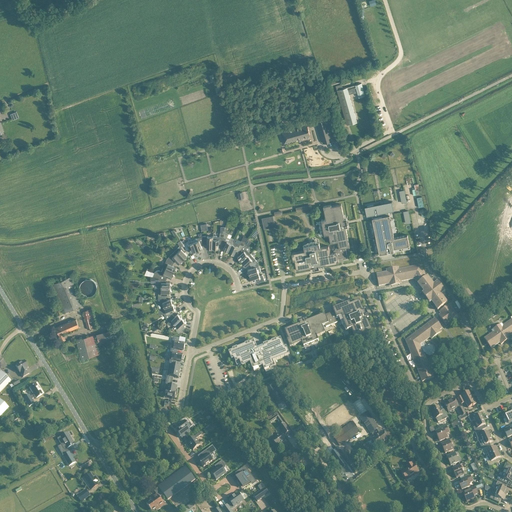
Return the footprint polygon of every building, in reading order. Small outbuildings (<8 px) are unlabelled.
[(364,10),(370,8),(368,2),(362,4),(364,10)] [(357,122),(349,94),(357,92),(359,97),(365,95),(362,83),(355,85),(347,87),(337,90),(347,125),(357,122)] [(16,111),(10,114),(12,119),(13,120),(19,117),(17,111),(16,111)] [(323,143),(336,139),(330,118),(317,122),(323,143)] [(307,124),(306,120),(298,122),(299,127),(294,128),(293,127),(281,131),(283,139),(284,143),(301,138),(310,135),(309,130),(307,124)] [(376,204),(365,206),(367,216),(372,215),(372,218),(373,222),(376,235),(376,238),(379,251),(379,254),(387,252),(387,251),(390,250),(391,252),(394,251),(394,248),(409,245),(407,235),(394,237),(393,232),(390,219),(390,214),(389,214),(389,212),(394,211),(392,201),(391,201),(392,203),(377,206),(376,204)] [(304,250),(292,253),(293,261),(295,260),(297,270),(312,267),(313,269),(319,268),(319,266),(339,262),(338,258),(343,257),(343,259),(348,258),(346,248),(345,248),(345,247),(349,246),(346,226),(348,226),(346,219),(344,220),(341,204),(331,206),(331,204),(323,206),(326,219),(321,219),(324,235),(329,234),(331,243),(338,241),(339,245),(338,245),(333,251),(334,252),(330,253),(328,245),(321,247),(320,247),(319,243),(304,246),(304,250)] [(263,222),(263,225),(264,229),(265,229),(275,227),(273,216),(273,215),(262,217),(263,222)] [(224,237),(222,243),(225,245),(223,249),(224,250),(225,252),(227,251),(229,252),(235,239),(228,236),(229,233),(225,231),(225,233),(224,237)] [(219,243),(222,243),(224,237),(225,233),(220,232),(219,236),(217,236),(217,235),(213,235),(213,236),(213,248),(214,248),(216,250),(217,248),(219,248),(219,243)] [(193,242),(194,242),(197,251),(198,250),(200,251),(201,249),(202,249),(201,244),(204,242),(203,236),(198,238),(198,237),(193,240),(193,242)] [(213,248),(213,236),(207,236),(203,236),(204,242),(207,243),(207,248),(208,248),(210,250),(211,248),(213,248)] [(235,239),(229,252),(230,252),(230,254),(233,254),(234,254),(236,250),(239,251),(245,243),(245,242),(235,237),(235,239)] [(195,251),(197,251),(194,242),(193,242),(193,240),(186,242),(185,243),(183,244),(186,249),(189,248),(191,253),(192,252),(195,253),(195,251)] [(250,248),(245,243),(239,251),(241,253),(238,257),(238,258),(238,260),(241,260),(242,261),(250,253),(249,252),(250,250),(250,248)] [(184,251),(186,249),(183,244),(175,251),(177,253),(183,259),(184,258),(186,258),(186,256),(187,255),(184,251)] [(175,251),(167,258),(173,262),(175,260),(179,263),(180,262),(182,262),(182,260),(183,259),(177,253),(175,251)] [(257,261),(250,253),(242,261),(242,262),(242,264),(244,265),(246,266),(249,262),(252,265),(257,261)] [(171,265),(173,262),(167,258),(163,268),(174,273),(174,271),(176,270),(176,268),(176,267),(171,265)] [(250,275),(261,271),(257,261),(252,265),(253,268),(248,270),(248,271),(247,273),(249,274),(250,275)] [(376,274),(379,287),(379,286),(384,285),(389,284),(390,287),(402,284),(402,282),(415,279),(416,281),(416,282),(426,274),(420,266),(399,270),(399,267),(386,270),(387,272),(377,274),(376,274)] [(155,276),(155,277),(165,279),(167,276),(171,278),(172,277),(174,276),(173,273),(174,273),(163,268),(162,271),(160,270),(159,270),(157,270),(156,271),(155,271),(154,272),(153,276),(155,276)] [(261,272),(261,271),(250,275),(250,276),(249,278),(251,280),(252,281),(257,279),(258,282),(265,280),(263,274),(260,276),(259,272),(261,272)] [(441,295),(445,292),(438,281),(435,277),(430,280),(428,276),(417,284),(418,284),(422,290),(423,290),(420,291),(431,305),(433,304),(438,310),(448,303),(448,302),(447,303),(441,295)] [(70,277),(52,284),(64,312),(82,305),(70,277)] [(165,282),(165,279),(155,277),(155,288),(158,288),(170,288),(170,287),(172,285),(170,283),(170,282),(165,282)] [(96,289),(96,287),(96,285),(96,284),(95,282),(93,281),(91,280),(89,279),(87,279),(86,279),(84,280),(82,280),(81,282),(80,283),(79,285),(79,287),(79,289),(80,291),(81,293),(82,294),(83,295),(85,296),(86,296),(88,296),(90,296),(92,295),(94,294),(95,292),(96,290),(96,289)] [(170,288),(158,288),(158,299),(165,298),(165,294),(170,294),(170,293),(172,291),(170,289),(170,288)] [(162,309),(173,304),(173,303),(174,301),(171,300),(171,299),(166,301),(165,298),(158,299),(159,302),(156,303),(159,310),(162,309)] [(300,324),(285,330),(288,339),(287,340),(290,348),(302,343),(304,347),(319,341),(317,337),(325,333),(322,326),(325,325),(326,327),(337,323),(336,319),(342,316),(347,330),(352,329),(357,341),(364,338),(363,336),(373,333),(366,318),(368,317),(366,311),(364,312),(360,301),(351,304),(350,302),(333,309),(334,312),(325,315),(325,314),(306,322),(305,320),(299,322),(300,324)] [(164,313),(166,319),(172,315),(171,312),(175,310),(175,309),(176,306),(174,305),(173,304),(162,309),(159,310),(158,310),(159,314),(164,313)] [(449,305),(439,312),(439,313),(440,312),(441,314),(439,315),(446,325),(447,325),(446,325),(458,316),(449,305)] [(96,327),(92,308),(82,311),(87,329),(96,327)] [(173,326),(173,327),(174,326),(175,326),(176,324),(182,318),(181,317),(181,314),(179,314),(178,314),(174,317),(172,315),(166,319),(169,321),(171,323),(173,326)] [(183,319),(182,318),(176,324),(175,326),(174,326),(173,327),(175,328),(176,329),(176,330),(179,333),(180,333),(185,328),(185,326),(184,325),(186,322),(185,321),(186,319),(183,319)] [(427,347),(424,342),(430,338),(431,340),(441,332),(440,330),(442,328),(442,329),(442,328),(435,318),(435,319),(406,341),(422,382),(434,377),(433,377),(432,375),(435,374),(430,362),(428,363),(424,353),(426,353),(427,354),(430,355),(433,354),(434,352),(434,349),(432,347),(429,346),(427,347)] [(76,319),(60,326),(55,327),(58,334),(61,341),(65,339),(62,332),(67,330),(67,331),(79,327),(76,319)] [(502,324),(495,328),(491,331),(493,333),(485,339),(484,338),(491,349),(492,349),(491,348),(500,343),(501,345),(511,338),(510,335),(511,334),(511,320),(511,319),(511,320),(503,326),(502,324)] [(115,342),(112,330),(96,334),(99,346),(115,342)] [(99,354),(94,335),(76,339),(81,359),(99,354)] [(171,349),(178,350),(184,351),(186,344),(179,343),(180,339),(173,338),(171,349)] [(234,359),(236,363),(237,366),(241,364),(241,366),(250,363),(252,369),(258,367),(259,368),(263,366),(264,370),(270,368),(271,369),(275,367),(273,361),(290,355),(286,347),(284,347),(280,338),(263,345),(264,347),(258,350),(254,340),(232,349),(233,350),(228,352),(232,360),(234,359)] [(345,345),(332,350),(334,355),(347,350),(345,345)] [(178,350),(171,349),(169,360),(170,360),(176,361),(182,363),(183,355),(178,354),(178,350)] [(168,370),(180,373),(181,366),(175,365),(176,361),(170,360),(168,370)] [(23,362),(22,361),(20,362),(20,363),(15,366),(20,373),(23,377),(29,374),(26,369),(28,368),(24,361),(23,362)] [(180,373),(168,370),(166,381),(172,382),(173,377),(179,379),(180,373)] [(10,381),(0,372),(0,392),(11,382),(10,381)] [(253,380),(242,385),(244,389),(255,385),(253,380)] [(164,391),(176,393),(177,387),(172,386),(172,382),(166,381),(164,391)] [(32,384),(33,386),(29,388),(33,395),(30,397),(29,395),(23,398),(29,408),(35,404),(32,399),(35,398),(36,399),(44,394),(41,390),(37,384),(37,383),(37,384),(36,382),(34,382),(32,383),(32,384)] [(273,386),(266,390),(278,406),(284,401),(273,386)] [(164,391),(163,397),(175,399),(176,393),(164,391)] [(476,404),(474,399),(473,399),(469,391),(461,395),(468,408),(469,408),(474,406),(474,405),(476,404)] [(454,399),(451,400),(451,401),(445,404),(444,404),(447,408),(449,412),(459,407),(457,403),(454,399)] [(0,400),(0,417),(8,408),(0,400)] [(435,419),(436,419),(438,423),(448,418),(445,411),(442,412),(439,407),(432,410),(434,416),(435,419)] [(271,410),(264,415),(268,419),(270,423),(277,419),(282,425),(279,427),(283,432),(281,434),(280,435),(278,433),(271,438),(273,440),(272,440),(277,447),(286,441),(282,436),(284,435),(285,435),(290,431),(285,424),(281,419),(276,413),(274,414),(271,410)] [(368,412),(360,417),(371,434),(376,430),(379,428),(368,412)] [(474,421),(475,424),(483,420),(481,415),(479,416),(478,413),(470,416),(469,416),(468,417),(471,422),(474,421)] [(179,429),(177,431),(179,434),(180,433),(181,435),(183,434),(184,436),(190,432),(188,430),(190,428),(187,424),(189,423),(186,418),(178,424),(179,426),(177,427),(179,429)] [(476,426),(473,428),(476,433),(482,430),(485,429),(484,426),(486,425),(483,420),(475,424),(476,426)] [(353,422),(333,436),(339,446),(360,432),(353,422)] [(306,430),(303,426),(302,426),(296,431),(299,435),(306,430)] [(435,432),(437,435),(440,441),(444,439),(448,438),(446,434),(449,433),(446,427),(442,429),(437,431),(435,432)] [(373,442),(370,444),(374,450),(377,447),(377,448),(382,444),(382,445),(389,440),(383,432),(382,433),(379,428),(376,430),(379,434),(372,440),(373,442)] [(476,433),(475,433),(477,438),(477,441),(478,442),(479,442),(491,436),(488,431),(484,433),(482,430),(476,433)] [(67,433),(63,435),(57,439),(61,445),(64,449),(66,448),(67,448),(74,444),(67,433)] [(187,442),(193,450),(201,445),(196,439),(201,435),(200,433),(187,442)] [(488,444),(493,442),(491,436),(479,442),(482,450),(490,447),(488,444)] [(441,444),(442,447),(445,454),(450,452),(453,450),(451,444),(453,443),(452,441),(450,442),(449,440),(447,441),(443,443),(441,444)] [(212,446),(198,456),(201,460),(199,461),(203,467),(213,460),(210,456),(216,451),(212,446)] [(488,454),(489,457),(498,453),(496,447),(494,448),(492,446),(490,447),(482,450),(484,455),(488,454)] [(69,452),(63,456),(69,466),(75,462),(69,452)] [(337,453),(331,457),(342,471),(348,467),(337,453)] [(455,453),(448,455),(450,458),(448,459),(451,466),(459,462),(456,457),(458,456),(457,453),(455,454),(455,453)] [(498,453),(489,457),(490,460),(487,462),(489,467),(500,462),(498,459),(501,458),(498,453)] [(216,480),(226,473),(223,469),(225,468),(225,466),(222,461),(217,465),(219,468),(212,473),(216,480)] [(406,480),(415,475),(419,472),(414,464),(413,465),(412,463),(408,466),(409,468),(402,472),(404,477),(406,480)] [(429,482),(436,477),(428,465),(421,470),(429,482)] [(452,469),(453,472),(457,478),(464,475),(462,469),(464,468),(462,466),(460,466),(460,465),(458,466),(453,468),(452,469)] [(245,466),(235,473),(238,477),(236,478),(238,481),(237,481),(241,487),(242,487),(243,488),(247,485),(246,484),(250,481),(252,485),(256,482),(245,466)] [(168,500),(171,498),(195,480),(185,467),(158,487),(159,488),(154,491),(157,495),(150,499),(151,501),(147,504),(152,511),(157,509),(158,510),(165,505),(159,498),(164,494),(168,500)] [(91,490),(94,488),(98,485),(97,483),(99,482),(96,477),(93,479),(92,477),(92,476),(90,473),(86,476),(83,478),(89,486),(88,487),(91,490)] [(499,480),(499,481),(504,483),(508,485),(510,482),(511,482),(511,476),(506,474),(503,473),(502,476),(501,476),(499,480)] [(470,475),(463,479),(464,482),(459,484),(462,490),(470,487),(468,484),(473,482),(470,475)] [(494,490),(497,491),(506,496),(509,491),(505,489),(507,486),(498,482),(494,490)] [(463,493),(464,496),(467,502),(475,499),(473,496),(478,494),(476,489),(475,487),(468,491),(463,493)] [(269,494),(265,488),(261,491),(253,496),(258,502),(269,494)] [(86,490),(85,490),(84,489),(75,495),(77,496),(81,502),(90,496),(86,490)] [(504,501),(506,496),(497,491),(495,496),(492,495),(490,499),(499,503),(501,499),(504,501)] [(232,511),(231,510),(243,501),(238,494),(235,497),(234,496),(233,498),(229,501),(232,504),(228,507),(228,505),(223,509),(225,511),(232,511)] [(254,511),(258,508),(254,503),(250,506),(254,511)]
